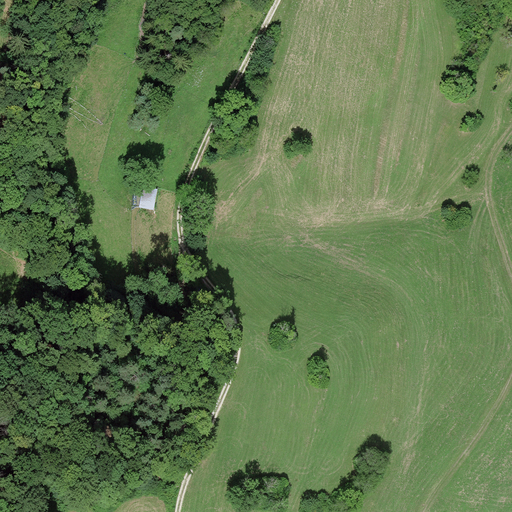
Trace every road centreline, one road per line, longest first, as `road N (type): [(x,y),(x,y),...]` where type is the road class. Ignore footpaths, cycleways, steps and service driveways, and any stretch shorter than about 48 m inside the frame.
road 1 (track): [(275,0),(213,119),(180,207),(190,260),(232,320),(236,340),(175,511)]
road 2 (track): [(422,511),(511,373)]
road 3 (track): [(511,276),(485,185),(511,126)]
